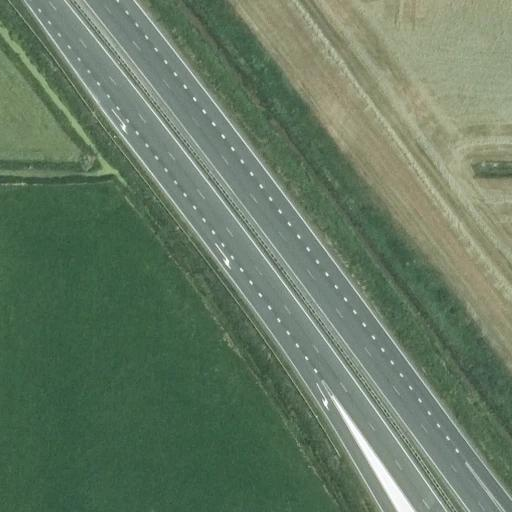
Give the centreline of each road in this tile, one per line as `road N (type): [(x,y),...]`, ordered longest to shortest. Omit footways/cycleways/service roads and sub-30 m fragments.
road 1 (trunk): [(453,472),(96,0)]
road 2 (trunk): [(44,0),(332,374)]
road 3 (trunk): [(332,374),(427,511)]
road 4 (trunk): [(332,374),(353,450),(389,511)]
